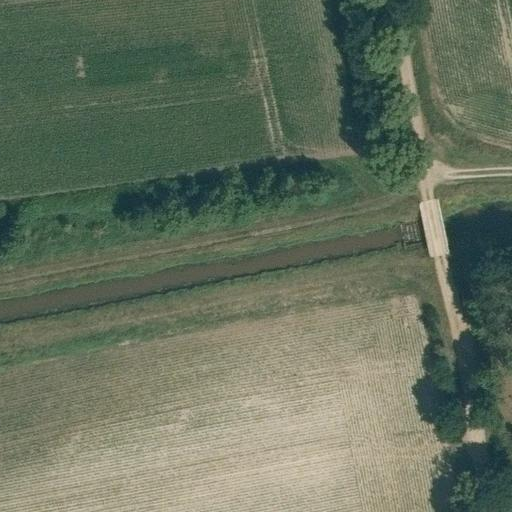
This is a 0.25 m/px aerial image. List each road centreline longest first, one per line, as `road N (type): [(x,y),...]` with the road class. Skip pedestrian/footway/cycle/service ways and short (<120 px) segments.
road 1 (track): [(491,511),(427,171),(511,171)]
road 2 (unclassified): [(393,0),(427,171)]
